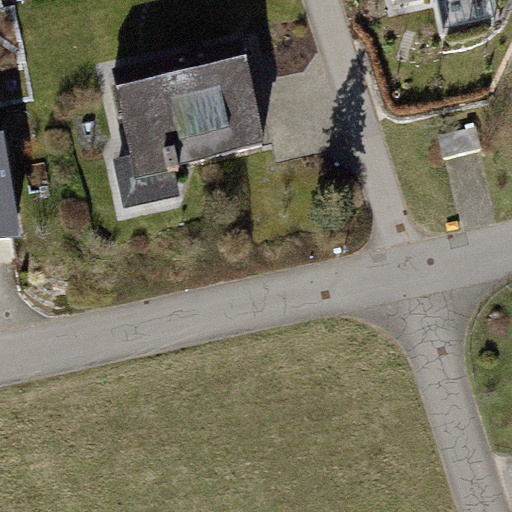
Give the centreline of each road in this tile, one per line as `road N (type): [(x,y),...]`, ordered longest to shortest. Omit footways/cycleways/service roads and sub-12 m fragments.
road 1 (residential): [(0,363),(412,283)]
road 2 (residential): [(324,0),(412,283)]
road 3 (residential): [(412,283),(490,511)]
